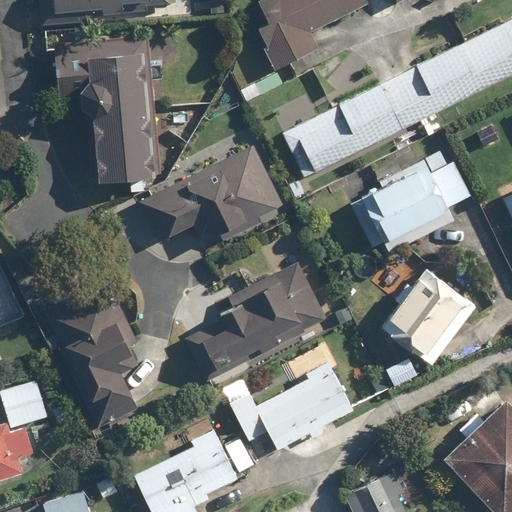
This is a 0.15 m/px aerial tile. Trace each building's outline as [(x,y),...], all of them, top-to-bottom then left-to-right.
[(40,0),(42,22),(160,12),(159,4),(177,2),(176,0),(40,0)] [(367,2),(365,0),(254,0),(244,5),(276,67),(319,45),(311,30),(367,2)] [(511,14),(382,79),(404,124),(511,71),(511,14)] [(146,38),(55,43),(57,97),(79,97),(79,98),(79,99),(80,100),(80,101),(80,102),(81,103),(81,104),(82,105),(82,106),(83,107),(83,108),(84,109),(84,110),(85,111),(86,112),(86,113),(87,114),(88,114),(89,115),(89,116),(90,116),(94,180),(154,176),(146,38)] [(404,124),(382,79),(280,129),(302,174),(404,124)] [(281,202),(253,145),(140,199),(160,240),(196,222),(204,239),(281,202)] [(473,195),(449,147),(365,189),(389,237),(473,195)] [(511,191),(502,196),(511,218),(511,191)] [(326,322),(297,260),(215,299),(223,317),(184,336),(205,380),(326,322)] [(473,305),(424,268),(382,323),(431,360),(473,305)] [(77,292),(44,307),(98,424),(137,406),(121,371),(135,364),(122,335),(134,329),(119,295),(85,311),(77,292)] [(242,378),(222,388),(248,439),(267,430),(276,447),(306,431),(309,437),(323,429),(322,426),(352,410),(318,344),(297,354),(309,377),(256,404),(242,378)] [(0,387),(0,389),(10,420),(0,422),(0,478),(25,470),(20,455),(35,451),(25,422),(47,415),(35,377),(0,387)] [(508,511),(511,509),(511,403),(505,397),(441,456),(493,511),(508,511)] [(235,476),(213,427),(183,441),(186,448),(132,473),(150,511),(199,511),(196,504),(211,497),(207,489),(235,476)] [(353,511),(408,511),(399,493),(422,482),(412,461),(344,494),(353,511)] [(90,511),(84,490),(44,502),(46,511),(90,511)]
